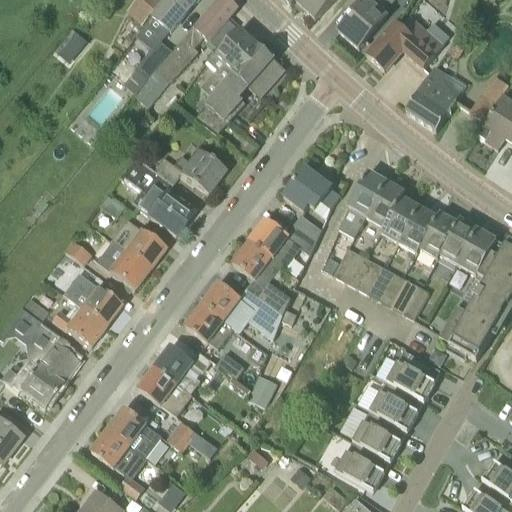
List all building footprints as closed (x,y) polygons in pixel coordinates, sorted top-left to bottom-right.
[(142,27),(164,4),(160,0),(145,0),(131,16),(142,27)] [(157,73),(149,83),(150,84),(136,100),(149,111),(171,84),(172,84),(198,57),(193,53),(204,41),(208,45),(209,44),(217,52),(237,31),(228,23),(238,11),(226,0),(221,0),(194,32),(172,57),(172,56),(157,73)] [(183,21),(186,17),(200,0),(170,0),(153,21),(171,36),(183,21)] [(279,0),(292,12),(297,7),(302,0),(279,0)] [(302,0),(297,7),(316,25),(339,0),(302,0)] [(359,53),(387,22),(376,12),(384,3),(381,0),(362,0),(366,3),(338,35),(359,53)] [(443,51),(410,22),(401,32),(395,26),(366,59),(385,76),(403,55),(424,73),(436,60),(435,60),(443,51)] [(72,33),(54,56),(69,68),(88,46),(72,33)] [(213,101),(258,50),(240,34),(217,59),(214,56),(206,67),(217,78),(203,93),(213,101)] [(454,44),(447,55),(457,62),(465,51),(454,44)] [(157,73),(172,56),(160,46),(137,74),(149,83),(157,73)] [(269,92),(285,74),(258,50),(213,101),(213,102),(196,124),(208,134),(219,119),(226,124),(243,105),(240,103),(250,93),(257,99),(266,89),(269,92)] [(487,127),(504,101),(510,91),(494,81),(471,116),(487,127)] [(437,137),(448,120),(459,102),(428,82),(406,116),(437,137)] [(511,106),(504,101),(487,127),(478,141),(499,155),(509,138),(511,140),(511,106)] [(132,165),(173,190),(181,180),(207,200),(225,176),(199,156),(184,177),(164,163),(154,177),(134,162),(132,165)] [(173,191),(173,190),(132,165),(120,180),(157,209),(148,221),(175,241),(193,218),(166,198),(172,191),(173,191)] [(331,214),(341,201),(331,193),(332,192),(305,172),(284,201),(304,217),(309,210),(315,214),(321,207),(331,214)] [(367,222),(387,186),(369,176),(349,212),(350,213),(344,223),(339,234),(354,243),(366,222),(367,222)] [(382,237),(405,196),(387,186),(367,222),(384,232),(381,237),(382,237)] [(398,247),(420,212),(403,202),(406,197),(405,196),(382,237),(398,247)] [(116,222),(124,212),(107,199),(99,209),(116,222)] [(417,258),(440,218),(437,222),(420,212),(398,247),(417,258)] [(438,264),(460,224),(458,228),(440,218),(417,258),(418,258),(420,254),(438,264)] [(293,230),(316,247),(322,235),(318,231),(301,219),(293,230)] [(458,270),(478,234),(460,224),(438,264),(441,260),(458,270)] [(124,256),(149,275),(165,254),(127,225),(111,246),(124,256)] [(316,247),(293,230),(286,240),(265,225),(249,247),(286,274),(295,262),(290,258),(296,250),(310,260),(316,247)] [(476,280),(497,244),(478,234),(458,270),(476,280)] [(511,304),(511,244),(510,244),(507,250),(497,244),(440,344),(477,365),(511,304)] [(83,270),(91,259),(72,245),(64,256),(83,270)] [(134,296),(149,275),(124,256),(111,246),(95,267),(134,296)] [(286,274),(249,247),(233,269),(254,284),(247,294),(283,320),(286,314),(291,303),(270,287),(281,271),(286,274)] [(345,287),(360,259),(348,253),(334,280),(345,287)] [(357,293),(372,266),(360,259),(345,287),(357,293)] [(368,299),(383,272),(372,266),(357,293),(368,299)] [(380,306),(395,278),(383,272),(368,299),(380,306)] [(392,312),(406,284),(395,278),(380,306),(392,312)] [(81,314),(106,332),(122,311),(83,282),(77,290),(72,286),(62,299),(74,308),(81,314)] [(403,318),(418,291),(406,284),(392,312),(403,318)] [(283,320),(247,294),(240,303),(218,288),(202,309),(234,333),(239,337),(248,325),(273,344),(281,324),(283,320)] [(418,291),(403,318),(414,324),(429,297),(418,291)] [(40,328),(48,316),(29,302),(21,313),(20,313),(32,323),(40,328)] [(219,354),(234,333),(202,309),(186,331),(208,348),(209,347),(219,354)] [(71,351),(40,328),(32,323),(20,313),(0,339),(0,345),(2,347),(5,343),(13,342),(25,350),(26,363),(38,371),(26,386),(15,378),(8,373),(1,383),(0,382),(0,393),(4,388),(17,398),(20,395),(44,413),(46,411),(49,412),(55,404),(53,402),(62,390),(61,389),(77,366),(67,358),(71,351)] [(90,353),(106,332),(81,314),(72,326),(65,321),(58,315),(51,324),(90,353)] [(283,320),(281,324),(292,329),(296,318),(286,314),(283,320)] [(155,372),(191,399),(200,385),(197,383),(187,375),(191,370),(202,379),(212,366),(201,358),(194,367),(171,350),(155,372)] [(428,364),(440,371),(444,364),(442,356),(435,352),(428,364)] [(425,408),(436,388),(434,387),(441,376),(404,355),(387,386),(423,407),(425,408)] [(237,384),(245,372),(225,357),(217,368),(237,384)] [(356,366),(346,360),(342,369),(351,374),(356,366)] [(191,399),(155,372),(139,394),(161,411),(162,409),(178,421),(193,400),(191,399)] [(266,406),(275,388),(262,382),(253,400),(266,406)] [(408,438),(419,418),(417,417),(423,407),(387,386),(370,416),(407,437),(408,438)] [(108,434),(146,463),(162,442),(146,430),(147,429),(124,413),(108,434)] [(391,468),(402,448),(401,447),(407,437),(370,416),(353,446),(390,467),(391,468)] [(314,440),(321,429),(310,423),(304,434),(314,440)] [(0,426),(0,465),(10,452),(13,454),(22,442),(0,426)] [(175,435),(190,447),(197,438),(181,426),(175,435)] [(140,471),(146,463),(108,434),(92,456),(114,473),(115,472),(124,479),(130,472),(140,471)] [(183,457),(190,447),(175,435),(167,445),(183,457)] [(374,498),(385,478),(384,477),(390,467),(353,446),(336,476),(374,498)] [(258,483),(270,468),(253,454),(241,469),(258,483)] [(511,462),(504,457),(497,468),(495,467),(482,486),(484,487),(511,506),(511,462)] [(301,491),(308,482),(297,473),(290,482),(301,491)] [(137,503),(144,493),(129,481),(121,491),(137,503)] [(173,487),(166,497),(178,507),(186,497),(173,487)] [(511,511),(511,506),(484,487),(477,496),(476,495),(464,511),(511,511)] [(114,491),(108,499),(117,505),(123,497),(114,491)] [(335,511),(339,511),(345,505),(331,493),(324,502),(335,511)] [(115,511),(96,495),(81,511),(115,511)] [(367,511),(356,502),(348,511),(367,511)]
